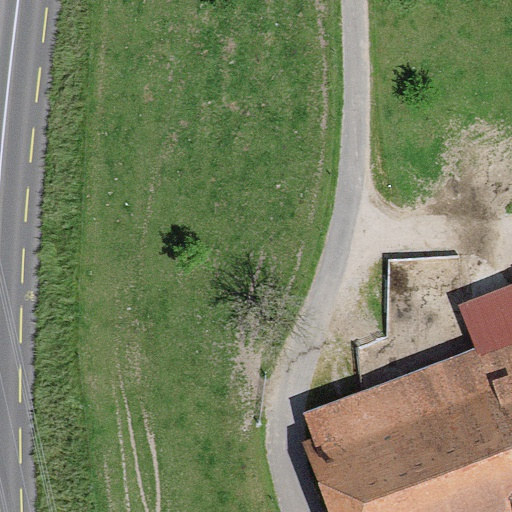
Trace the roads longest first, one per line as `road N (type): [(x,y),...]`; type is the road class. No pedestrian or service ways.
road 1 (residential): [(353,0),(353,152),(344,226),(289,384),(284,432),(302,511)]
road 2 (secondary): [(17,0),(0,173)]
